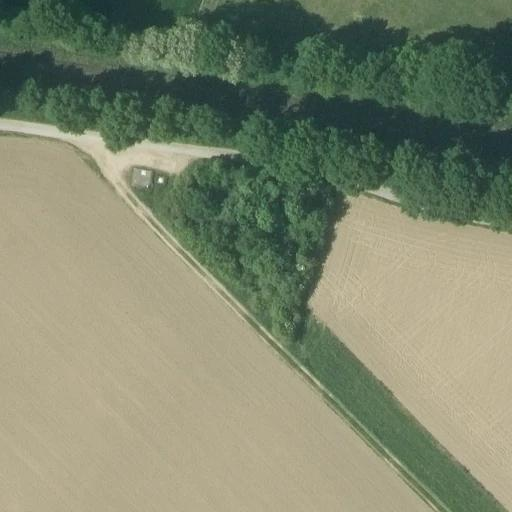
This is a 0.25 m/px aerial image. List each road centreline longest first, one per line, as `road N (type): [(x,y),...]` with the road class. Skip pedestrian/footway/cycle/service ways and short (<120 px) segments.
road 1 (track): [(445,511),(78,143)]
road 2 (track): [(0,31),(181,65),(365,64),(511,87)]
